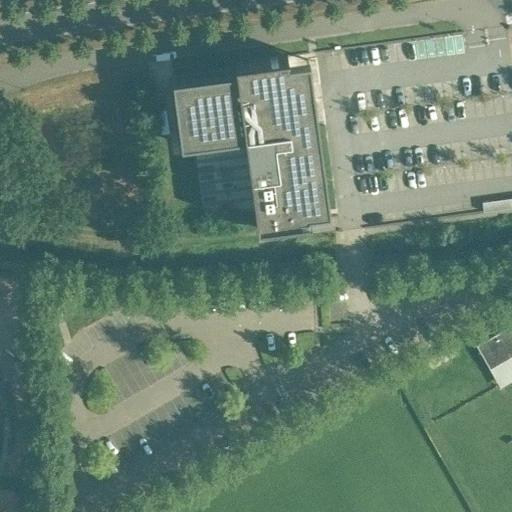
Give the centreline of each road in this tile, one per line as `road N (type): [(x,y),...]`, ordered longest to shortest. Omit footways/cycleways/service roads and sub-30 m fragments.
road 1 (residential): [(0,79),(511,2)]
road 2 (secondary): [(0,32),(213,0)]
